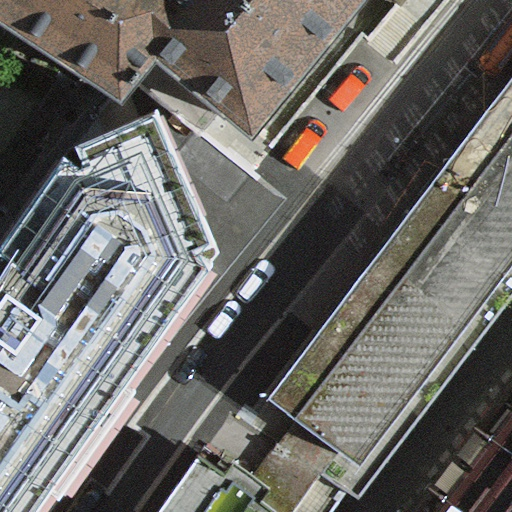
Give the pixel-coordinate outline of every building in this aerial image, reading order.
[(0,0),(0,11),(87,69),(73,89),(56,77),(41,99),(60,114),(14,180),(0,170),(0,204),(2,206),(14,215),(131,71),(202,130),(224,103),(251,125),(354,0),(394,0),(400,2),(402,0),(0,0)] [(0,511),(1,511),(46,511),(102,435),(106,429),(178,330),(286,198),(202,130),(131,71),(14,215),(2,206),(0,208),(0,511)] [(511,79),(495,102),(511,111),(511,79)] [(511,111),(495,102),(245,429),(338,490),(354,500),(377,470),(511,293),(511,111)] [(511,511),(511,375),(407,511),(511,511)] [(329,511),(335,504),(331,501),(338,490),(245,429),(226,417),(158,511),(329,511)]
